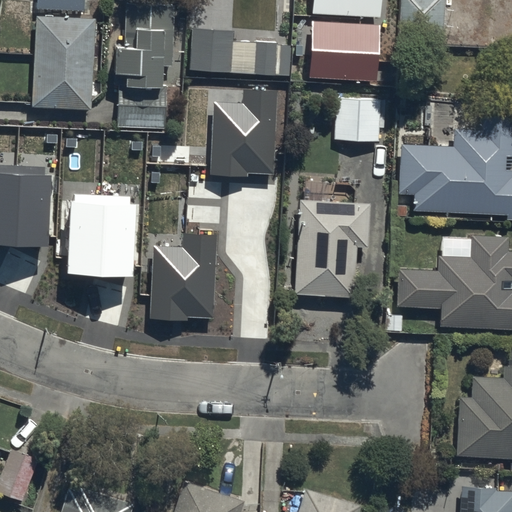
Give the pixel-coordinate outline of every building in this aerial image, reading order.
[(35,0),(35,7),(82,8),(81,0),(35,0)] [(380,0),(312,0),(312,13),(379,18),(380,0)] [(443,0),(397,0),(397,37),(442,38),(443,0)] [(169,64),(170,1),(106,1),(106,72),(115,72),(114,125),(163,125),(164,64),(169,64)] [(99,23),(38,19),(32,105),(93,109),(99,23)] [(380,25),(313,21),(310,78),(377,81),(380,25)] [(232,27),(189,25),(187,68),(287,71),(288,41),(231,39),(232,27)] [(243,103),(214,101),(211,174),(247,176),(247,173),(274,174),(277,91),(243,89),(243,103)] [(332,96),(331,138),(377,139),(377,96),(332,96)] [(511,113),(484,113),(484,104),(451,103),(450,143),(397,143),(397,193),(410,194),(410,211),(505,212),(505,219),(511,219),(511,113)] [(51,174),(0,172),(0,244),(48,247),(51,174)] [(136,203),(71,200),(67,275),(133,277),(136,203)] [(365,205),(302,202),(298,296),(361,299),(365,205)] [(439,306),(438,323),(511,325),(511,249),(505,249),(506,233),(467,231),(466,254),(435,253),(434,269),(395,267),(394,304),(439,306)] [(183,248),(154,246),(150,318),(187,320),(187,317),(213,318),(217,235),(183,234),(183,248)] [(456,394),(454,453),(511,456),(511,342),(506,342),(505,362),(502,361),(501,375),(469,373),(468,395),(456,394)] [(33,456),(7,447),(0,465),(0,489),(19,497),(33,456)] [(125,511),(129,501),(65,482),(56,511),(125,511)] [(237,511),(241,502),(184,485),(176,511),(237,511)] [(511,511),(511,488),(458,486),(457,511),(511,511)] [(356,511),(358,506),(304,489),(297,511),(356,511)]
